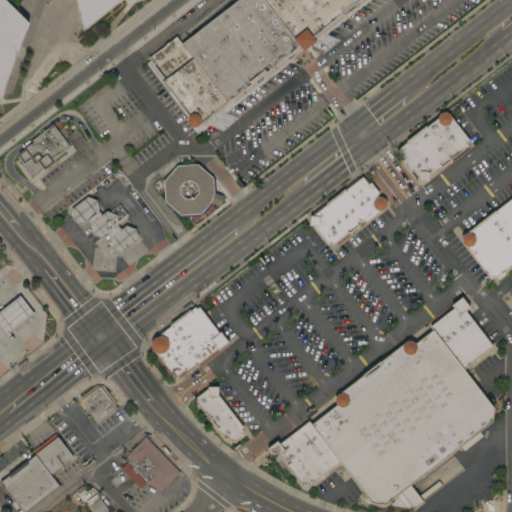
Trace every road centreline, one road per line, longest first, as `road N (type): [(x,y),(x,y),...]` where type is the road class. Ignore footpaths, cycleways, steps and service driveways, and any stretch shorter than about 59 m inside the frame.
road 1 (residential): [(171,0),(0,133)]
road 2 (residential): [(33,511),(161,410)]
